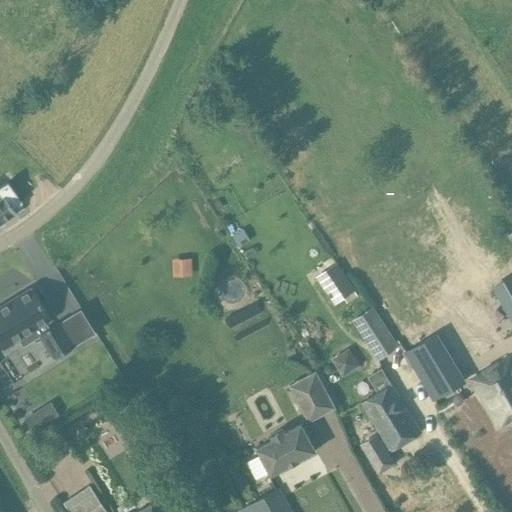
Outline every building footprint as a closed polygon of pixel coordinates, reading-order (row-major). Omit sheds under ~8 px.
[(8,183),(0,187),(0,192),(3,197),(0,199),(0,224),(16,214),(12,208),(21,202),(8,183)] [(243,229),(233,235),(239,245),(249,239),(243,229)] [(345,256),(356,269),(385,246),(374,233),(345,256)] [(192,276),(192,259),(172,260),(173,276),(192,276)] [(333,276),(321,284),(334,304),(355,290),(337,262),(328,268),(333,276)] [(504,311),(511,306),(511,275),(491,287),(504,311)] [(51,318),(32,288),(0,307),(0,346),(1,349),(18,338),(23,346),(41,336),(55,358),(74,347),(59,321),(49,328),(45,322),(51,318)] [(373,307),(351,322),(377,360),(399,346),(373,307)] [(437,335),(407,353),(429,391),(434,399),(464,381),(437,335)] [(309,336),(299,343),(307,355),(317,348),(309,336)] [(511,359),(511,358),(473,380),(498,424),(503,421),(511,416),(511,359)] [(336,409),(316,371),(288,386),(309,424),(336,409)] [(391,385),(363,402),(382,433),(378,436),(378,435),(361,445),(379,473),(395,462),(387,450),(391,448),(392,449),(420,432),(391,385)] [(50,402),(38,409),(45,421),(57,413),(50,402)] [(317,451),(302,423),(285,432),(283,428),(270,435),(272,439),(255,448),(270,476),(317,451)] [(105,511),(100,503),(87,484),(64,500),(72,511),(105,511)] [(291,511),(279,488),(235,511),(291,511)] [(168,511),(160,498),(137,511),(168,511)]
